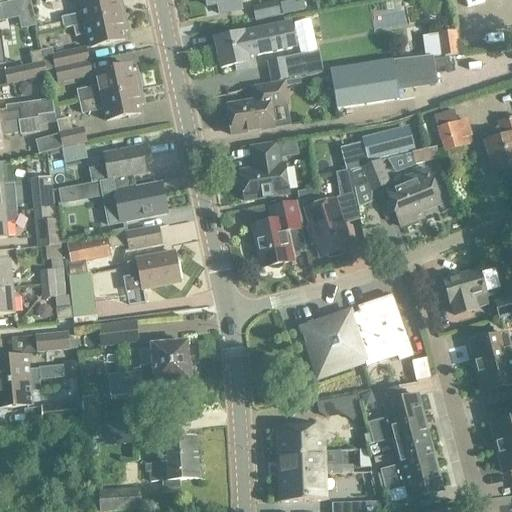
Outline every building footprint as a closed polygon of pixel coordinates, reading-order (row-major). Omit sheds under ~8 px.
[(72,27),(122,15),(119,0),(115,0),(114,0),(113,0),(78,0),(81,13),(59,18),(61,29),(72,27)] [(238,0),(204,0),(206,6),(215,4),(218,15),(240,10),(238,0)] [(292,0),(289,0),(279,2),(281,14),(303,9),(301,1),(293,3),(292,0)] [(277,1),(252,7),(255,22),(280,17),(277,1)] [(122,15),(72,27),(74,37),(86,34),(89,47),(123,40),(121,32),(126,31),(122,15)] [(295,47),(290,23),(213,39),(216,53),(213,54),(216,63),(218,62),(219,69),(234,65),(235,71),(249,68),(247,57),(295,47)] [(438,34),(441,58),(459,56),(455,32),(438,34)] [(51,50),(41,52),(45,71),(86,62),(83,49),(52,57),(51,50)] [(46,76),(45,71),(41,52),(29,55),(32,67),(3,73),(6,87),(46,78),(46,76)] [(270,81),(270,83),(306,76),(301,54),(266,62),(270,81)] [(335,112),(400,102),(436,96),(430,58),(329,74),(335,112)] [(46,76),(46,78),(55,76),(57,87),(90,79),(86,62),(45,71),(46,76)] [(76,91),(79,103),(139,90),(136,74),(130,75),(129,67),(95,74),(98,86),(76,91)] [(286,82),(255,87),(257,100),(228,105),(233,134),(275,128),(271,107),(289,104),(286,82)] [(143,106),(139,90),(79,103),(81,114),(102,110),(105,122),(139,115),(138,107),(143,106)] [(0,124),(19,122),(37,118),(37,117),(54,114),(52,102),(17,107),(18,111),(0,113),(0,124)] [(432,119),(446,165),(464,160),(451,114),(432,119)] [(511,134),(511,117),(497,123),(499,130),(482,135),(494,173),(511,166),(511,134)] [(19,122),(0,124),(0,149),(2,150),(0,139),(0,136),(39,130),(37,118),(19,122)] [(59,137),(62,149),(86,144),(83,130),(71,132),(69,120),(56,123),(59,137)] [(408,131),(363,142),(368,162),(413,151),(408,131)] [(38,155),(62,149),(59,137),(35,142),(38,155)] [(241,171),(246,201),(289,194),(285,164),(280,165),(277,143),(252,147),(255,169),(241,171)] [(346,174),(352,172),(354,171),(357,171),(363,169),(368,167),(366,159),(363,152),(362,147),(361,145),(340,151),(346,174)] [(83,146),(62,151),(65,164),(86,159),(83,146)] [(113,180),(115,192),(128,189),(126,177),(145,173),(140,147),(103,155),(108,181),(113,180)] [(416,167),(438,160),(434,150),(426,152),(412,155),(416,167)] [(390,186),(380,163),(360,170),(360,171),(349,176),(352,191),(366,185),(370,194),(390,186)] [(386,193),(397,221),(400,228),(423,219),(420,212),(438,205),(427,177),(386,193)] [(33,210),(53,208),(50,179),(30,181),(33,210)] [(128,189),(115,192),(115,193),(114,194),(120,223),(167,214),(160,183),(128,189)] [(15,200),(4,200),(3,187),(0,187),(0,212),(4,213),(16,211),(15,200)] [(58,190),(61,205),(75,202),(72,187),(58,190)] [(319,200),(317,190),(297,194),(298,203),(319,200)] [(356,194),(337,200),(306,209),(321,258),(328,256),(329,259),(339,257),(344,254),(344,251),(351,249),(343,226),(345,225),(344,221),(360,216),(356,194)] [(270,209),(272,222),(252,226),(261,268),(271,266),(274,269),(282,267),(283,264),(293,262),(287,231),(301,228),(296,203),(270,209)] [(60,246),(55,208),(53,208),(33,210),(36,248),(44,247),(60,246)] [(4,213),(0,212),(0,238),(6,238),(5,225),(17,224),(16,211),(4,213)] [(65,245),(68,265),(109,258),(108,250),(127,247),(128,253),(162,247),(159,230),(87,242),(87,241),(65,245)] [(40,273),(41,286),(65,284),(60,246),(44,247),(46,262),(51,262),(52,272),(40,273)] [(135,260),(136,263),(128,264),(131,279),(140,278),(142,289),(179,282),(174,253),(135,260)] [(439,279),(472,273),(470,262),(437,268),(439,279)] [(0,289),(11,289),(9,263),(0,263),(0,289)] [(472,297),(484,293),(478,271),(443,281),(450,304),(450,303),(454,316),(475,309),(472,297)] [(65,284),(41,286),(43,301),(55,299),(56,310),(70,308),(69,297),(66,297),(65,284)] [(11,289),(0,289),(0,315),(13,315),(11,289)] [(360,313),(351,317),(365,362),(367,368),(398,357),(399,362),(413,357),(392,297),(358,309),(360,313)] [(511,298),(493,304),(498,320),(511,316),(511,298)] [(70,308),(56,310),(56,311),(55,311),(57,322),(72,320),(70,308)] [(318,378),(365,362),(351,317),(350,314),(302,331),(318,378)] [(100,350),(137,347),(135,324),(98,328),(100,350)] [(12,358),(69,352),(67,335),(10,341),(12,358)] [(475,368),(511,358),(511,345),(508,347),(505,335),(469,344),(475,368)] [(186,368),(184,343),(180,344),(180,341),(168,342),(168,345),(150,346),(152,369),(137,370),(137,373),(105,376),(106,397),(139,395),(139,388),(168,386),(168,384),(187,382),(186,377),(191,376),(190,368),(186,368)] [(511,358),(475,368),(481,393),(511,384),(511,358)] [(0,385),(39,382),(38,371),(26,373),(25,359),(0,361),(0,385)] [(431,379),(426,359),(411,362),(416,382),(431,379)] [(39,382),(0,385),(0,410),(31,407),(29,394),(40,393),(39,382)] [(43,406),(76,405),(76,394),(42,396),(43,406)] [(340,399),(343,416),(353,423),(359,412),(357,396),(340,399)] [(369,425),(372,434),(424,420),(417,396),(385,405),(388,420),(369,425)] [(44,424),(83,420),(81,406),(43,410),(44,424)] [(511,419),(490,425),(496,449),(511,445),(511,419)] [(374,443),(393,438),(397,452),(430,444),(424,420),(372,434),(374,443)] [(278,430),(279,456),(323,454),(322,428),(278,430)] [(109,444),(131,443),(130,432),(109,433),(109,444)] [(180,490),(180,481),(198,480),(196,440),(159,442),(161,466),(148,467),(149,482),(162,481),(162,491),(180,490)] [(397,452),(401,466),(391,469),(392,471),(382,474),(384,481),(436,468),(430,444),(397,452)] [(511,445),(496,449),(503,474),(511,471),(511,445)] [(358,467),(370,467),(365,449),(357,449),(358,467)] [(279,456),(280,477),(324,476),(342,475),(341,466),(323,466),(323,454),(279,456)] [(409,500),(442,491),(436,468),(384,481),(386,491),(406,486),(409,500)] [(281,504),(325,502),(324,476),(280,477),(281,504)] [(139,511),(139,490),(98,492),(98,511),(139,511)]
